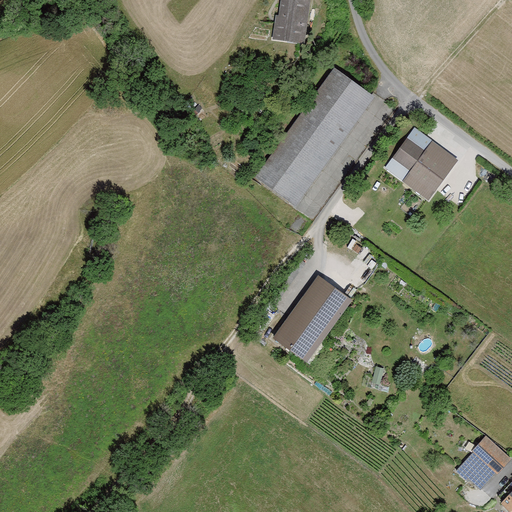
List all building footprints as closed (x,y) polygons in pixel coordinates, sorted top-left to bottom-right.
[(311,0),(280,0),(274,39),(305,44),(311,0)] [(293,206),(372,96),(366,92),(331,67),(268,154),(252,176),(293,206)] [(458,161),(411,126),(381,166),(428,201),(458,161)] [(352,300),(318,276),(274,339),(308,363),(352,300)] [(510,458),(484,437),(457,469),(483,490),(510,458)] [(511,490),(503,502),(511,509),(511,490)]
